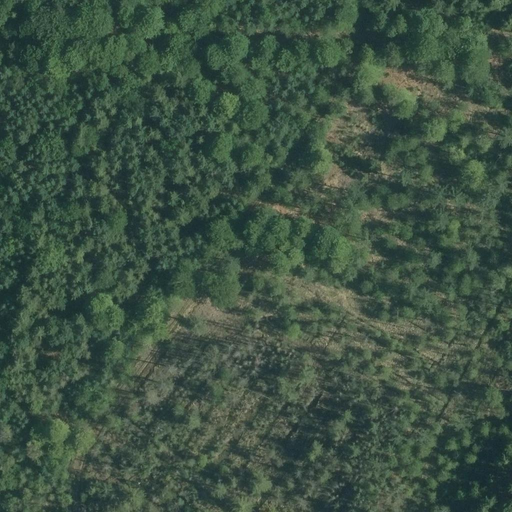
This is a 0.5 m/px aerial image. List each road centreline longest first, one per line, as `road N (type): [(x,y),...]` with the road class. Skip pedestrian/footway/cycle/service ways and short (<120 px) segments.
road 1 (track): [(85,511),(82,471),(105,417),(373,36)]
road 2 (track): [(511,35),(0,37)]
